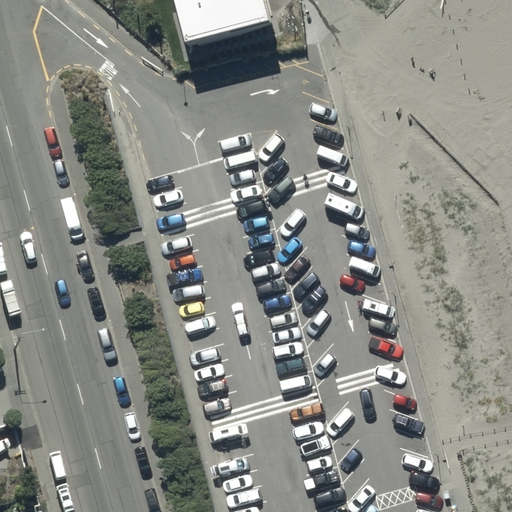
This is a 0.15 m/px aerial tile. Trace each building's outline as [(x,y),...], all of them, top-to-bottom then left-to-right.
[(278,17),(273,0),(184,0),(195,38),(278,17)] [(382,113),(362,119),(374,159),(395,153),(382,113)] [(387,203),(404,198),(393,160),(372,166),(383,205),(385,204),(387,203)] [(441,277),(435,244),(427,246),(413,195),(404,198),(387,203),(401,254),(413,252),(421,281),(441,277)] [(433,290),(415,296),(427,335),(445,330),(433,290)] [(438,335),(418,340),(429,380),(449,375),(438,335)] [(425,386),(430,404),(437,424),(458,417),(451,397),(446,379),(425,386)] [(498,468),(476,470),(480,510),(502,507),(498,468)]
